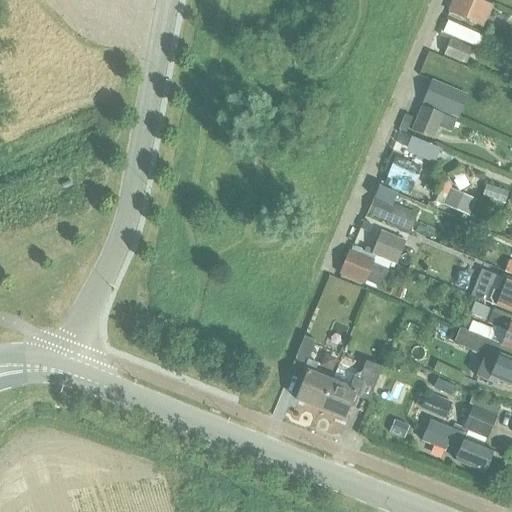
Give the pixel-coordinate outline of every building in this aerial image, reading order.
[(492,6),(478,0),(452,0),(447,12),(483,28),(492,6)] [(444,55),(466,64),(472,49),(450,40),(444,55)] [(432,81),(423,104),(457,118),(466,95),(432,81)] [(412,131),(433,140),(443,115),(422,107),(412,131)] [(421,169),(395,158),(384,186),(411,196),(421,169)] [(448,202),(473,210),(479,192),(454,184),(448,202)] [(377,189),(367,214),(387,223),(386,225),(408,235),(417,215),(394,204),(393,208),(391,207),(396,197),(377,189)] [(372,254),(396,264),(406,241),(381,232),(372,254)] [(340,275),(364,284),(373,261),(350,251),(340,275)] [(367,282),(381,288),(388,270),(374,264),(367,282)] [(491,304),(511,313),(511,279),(503,276),(498,289),(493,290),(489,299),(492,303),(491,304)] [(511,319),(495,312),(496,311),(491,310),(474,303),(469,315),(491,323),(507,329),(500,345),(502,346),(511,350),(511,319)] [(511,360),(499,355),(502,346),(500,345),(464,330),(453,326),(447,340),(458,344),(486,356),(478,376),(495,384),(497,378),(511,384),(511,360)] [(296,401),(320,410),(332,382),(314,375),(318,364),(309,360),(316,342),(304,337),(293,365),(304,370),(297,386),(302,388),(296,401)] [(331,348),(324,363),(337,369),(344,354),(331,348)] [(332,382),(320,410),(344,420),(350,407),(353,408),(358,398),(368,402),(382,367),(366,361),(359,380),(353,378),(349,389),(332,382)] [(426,398),(421,410),(446,420),(451,409),(426,398)] [(464,429),(487,439),(496,417),(473,407),(464,429)] [(466,437),(430,423),(422,443),(446,452),(448,448),(459,452),(455,461),(485,473),(494,453),(465,441),(466,437)]
